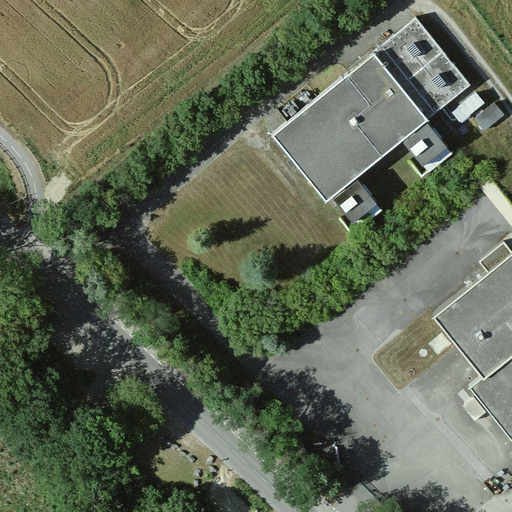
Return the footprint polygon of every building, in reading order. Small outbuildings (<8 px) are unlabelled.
[(416,16),(376,49),(427,115),(471,83),(416,16)] [(376,49),(272,130),(324,200),(427,115),(376,49)] [(453,112),(461,121),(484,102),(476,93),(453,112)] [(505,114),(495,102),(476,118),(485,130),(505,114)] [(406,138),(425,161),(448,143),(430,120),(428,120),(406,138)] [(511,232),(506,239),(511,246),(511,203),(486,172),(476,181),(511,225),(511,232)] [(336,195),(354,218),(377,200),(359,176),(336,195)] [(489,268),(511,249),(511,246),(506,239),(481,258),(489,268)] [(487,372),(511,352),(511,249),(489,268),(437,312),(461,341),(487,372)] [(442,333),(431,342),(439,352),(450,343),(442,333)] [(511,352),(487,372),(471,384),(511,431),(511,352)] [(483,405),(470,390),(459,399),(471,415),(483,405)]
